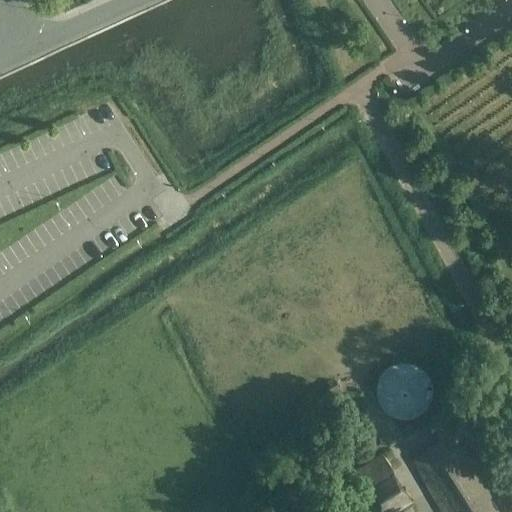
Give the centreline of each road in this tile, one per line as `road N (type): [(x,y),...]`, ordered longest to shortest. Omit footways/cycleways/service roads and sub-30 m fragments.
road 1 (unclassified): [(511,363),(355,88)]
road 2 (unclassified): [(22,49),(134,0)]
